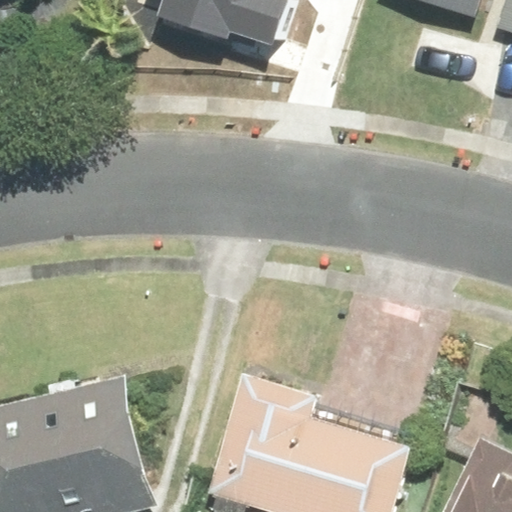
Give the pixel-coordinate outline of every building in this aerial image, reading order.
[(165,0),(160,17),(230,39),(232,32),(272,44),(286,0),(165,0)] [(465,0),(492,8),(494,0),(465,0)] [(345,391),(267,368),(231,489),(281,504),(278,511),(413,511),(434,442),(338,414),(345,391)] [(146,373),(0,406),(0,429),(19,511),(138,511),(175,504),(167,472),(173,471),(160,413),(156,414),(146,373)] [(511,511),(511,442),(494,434),(454,511),(511,511)]
